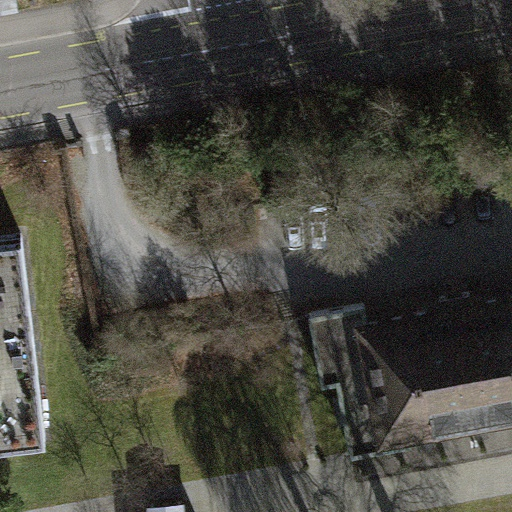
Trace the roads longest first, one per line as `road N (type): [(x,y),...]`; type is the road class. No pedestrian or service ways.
road 1 (secondary): [(202,47),(470,0)]
road 2 (secondary): [(0,83),(202,47)]
